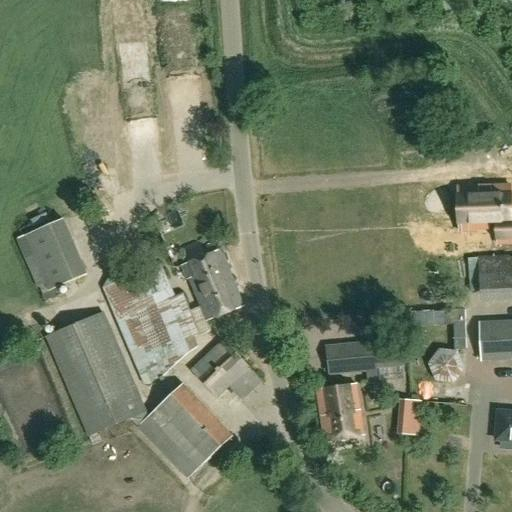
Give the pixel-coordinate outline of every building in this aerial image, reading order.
[(509,188),(464,189),(464,226),(509,224),(509,188)] [(28,234),(48,294),(97,278),(77,218),(28,234)] [(195,295),(233,278),(222,249),(182,266),(187,280),(189,279),(195,295)] [(175,298),(161,267),(106,290),(145,385),(166,376),(199,346),(195,338),(200,336),(183,295),(175,298)] [(511,300),(511,273),(485,275),(487,302),(511,300)] [(207,322),(244,307),(233,278),(195,295),(207,322)] [(150,418),(146,412),(104,314),(48,337),(89,436),(131,418),(140,427),(189,478),(233,436),(184,385),(150,418)] [(483,360),(511,358),(511,324),(482,325),(483,360)] [(243,401),(262,381),(250,368),(250,367),(225,341),(193,372),(218,398),(229,387),(243,401)] [(437,348),(449,387),(472,381),(460,341),(437,348)] [(330,374),(366,371),(368,383),(404,379),(403,368),(401,342),(328,349),(330,374)] [(327,441),(366,434),(358,384),(318,391),(327,441)] [(400,401),(398,434),(419,435),(422,401),(422,398),(419,395),(410,394),(409,402),(400,401)] [(511,412),(498,411),(496,440),(511,441),(511,412)]
